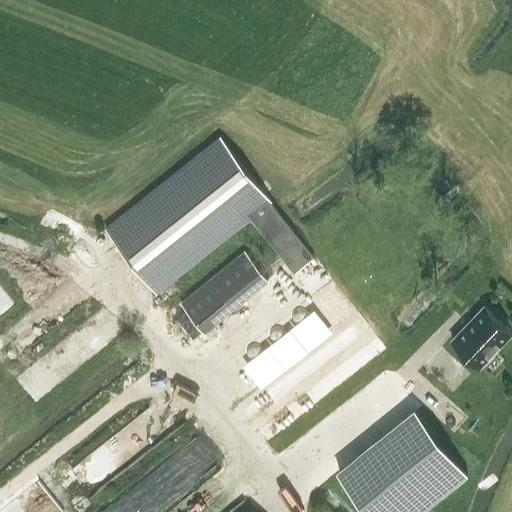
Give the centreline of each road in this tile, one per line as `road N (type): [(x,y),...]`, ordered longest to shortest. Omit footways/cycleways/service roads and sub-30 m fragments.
road 1 (unclassified): [(274,489),(169,371),(0,498)]
road 2 (unclassified): [(274,489),(458,319)]
